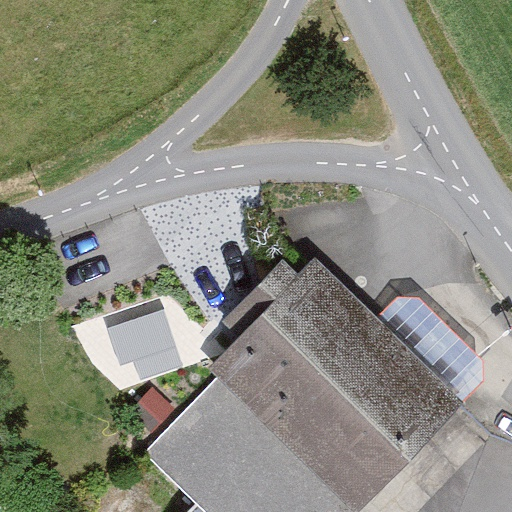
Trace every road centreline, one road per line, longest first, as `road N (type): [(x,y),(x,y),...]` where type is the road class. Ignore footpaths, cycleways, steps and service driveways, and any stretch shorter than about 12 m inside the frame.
road 1 (residential): [(450,169),(325,163),(225,170),(101,197)]
road 2 (residential): [(101,197),(185,144),(237,94),(297,0)]
road 3 (unclassified): [(367,0),(450,169)]
